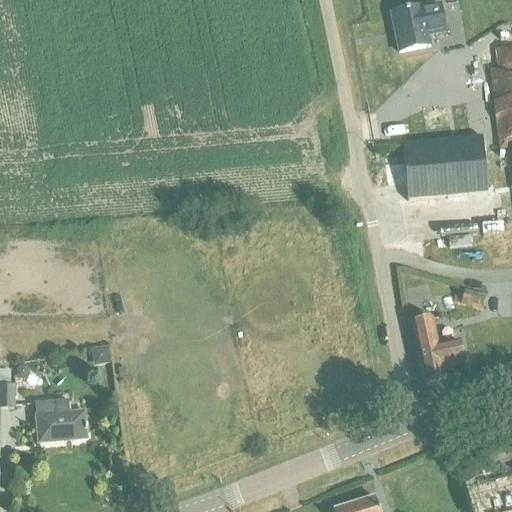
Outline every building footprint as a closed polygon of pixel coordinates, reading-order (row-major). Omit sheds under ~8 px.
[(422,13),(391,19),(398,58),(430,52),(428,42),(445,39),(439,11),(423,14),(422,13)] [(500,155),(511,152),(511,47),(495,51),(497,70),(487,73),(500,155)] [(401,148),(406,206),(486,199),(481,141),(401,148)] [(464,228),(510,227),(510,208),(464,208),(464,228)] [(454,304),(482,312),(485,299),(457,291),(454,304)] [(438,348),(432,320),(411,325),(417,353),(424,384),(444,380),(442,369),(463,365),(459,344),(438,348)] [(9,385),(8,372),(0,371),(0,409),(15,410),(15,385),(9,385)] [(35,406),(38,447),(87,443),(85,415),(62,417),(61,404),(35,406)] [(511,511),(511,473),(464,487),(470,511),(511,511)] [(377,511),(372,496),(332,510),(332,511),(377,511)]
